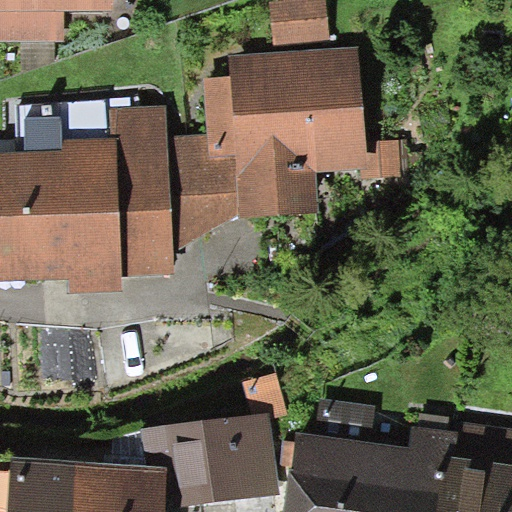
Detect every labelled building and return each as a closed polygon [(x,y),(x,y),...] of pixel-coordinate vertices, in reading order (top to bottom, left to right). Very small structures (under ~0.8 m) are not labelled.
[(0,0),(0,13),(66,13),(115,13),(114,0),(0,0)] [(295,0),(271,3),(276,47),(333,41),(328,0),(295,0)] [(0,41),(64,42),(66,13),(0,13),(0,41)] [(229,80),(232,137),(238,217),(239,225),(320,220),(317,177),(362,173),(369,172),(368,145),(362,47),(227,56),(229,80)] [(173,256),(238,217),(232,137),(229,80),(205,81),(207,137),(166,139),(165,108),(133,109),(115,110),(122,280),(173,277),(173,256)] [(16,158),(0,158),(0,283),(69,282),(69,295),(123,293),(122,280),(115,110),(114,100),(14,103),(16,158)] [(368,145),(369,172),(362,173),(362,180),(402,178),(400,143),(368,145)] [(244,385),(253,420),(269,418),(288,416),(277,377),(244,385)] [(176,461),(183,511),(194,511),(281,500),(269,418),(253,420),(144,435),(148,465),(176,461)] [(300,427),(288,511),(430,511),(439,445),(300,427)] [(511,511),(511,454),(439,445),(430,511),(511,511)] [(80,466),(13,461),(10,511),(164,511),(167,471),(80,466)]
